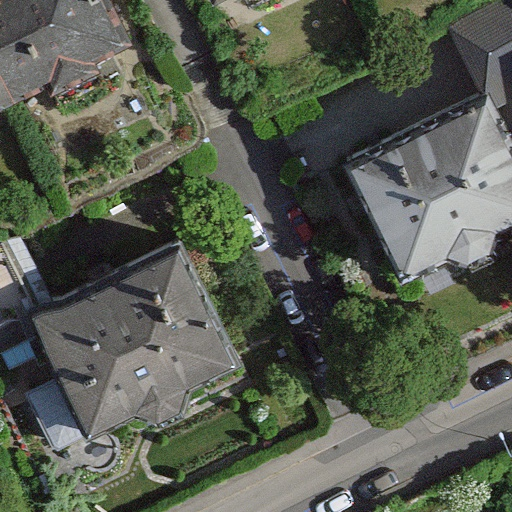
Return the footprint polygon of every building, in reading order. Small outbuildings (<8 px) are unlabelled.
[(112,0),(0,0),(0,44),(23,96),(133,46),(112,0)] [(511,0),(480,0),(458,9),(481,64),(511,51),(511,0)] [(0,44),(0,106),(13,101),(23,96),(0,44)] [(511,136),(487,91),(351,164),(413,278),(511,224),(511,136)] [(190,238),(33,313),(88,428),(245,353),(190,238)]
